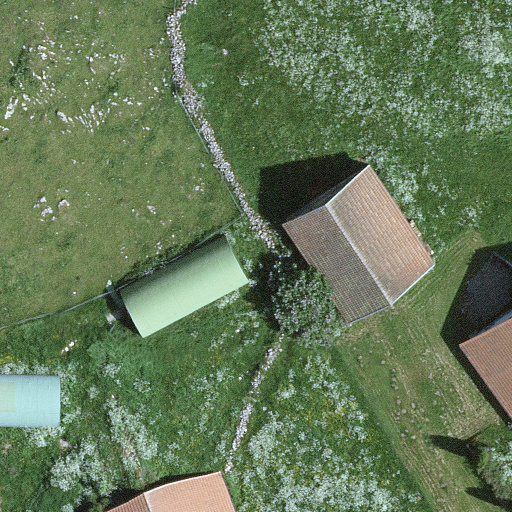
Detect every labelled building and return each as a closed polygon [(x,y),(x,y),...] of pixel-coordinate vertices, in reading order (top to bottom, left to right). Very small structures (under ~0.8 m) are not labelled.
[(453,251),(373,148),(291,212),(371,314),(453,251)] [(152,326),(259,271),(238,231),(131,286),(152,326)] [(511,300),(467,331),(511,398),(511,300)] [(0,419),(69,421),(71,373),(0,370),(0,419)] [(231,511),(219,477),(120,511),(231,511)]
